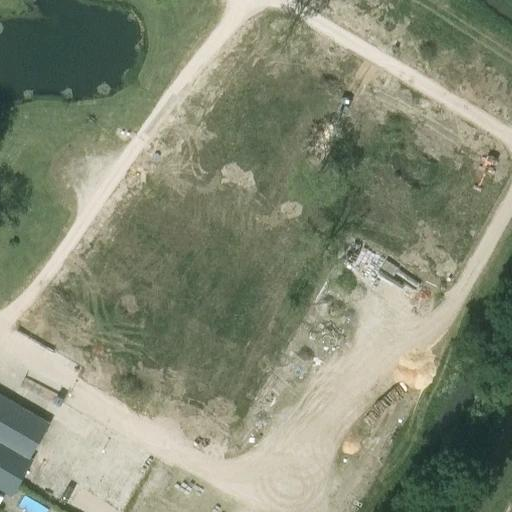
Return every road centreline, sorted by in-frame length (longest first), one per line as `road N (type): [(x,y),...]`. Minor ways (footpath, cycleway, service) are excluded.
road 1 (residential): [(511,198),(359,479),(293,509),(0,330)]
road 2 (residential): [(0,322),(17,312),(240,0)]
road 3 (residential): [(278,0),(511,140)]
